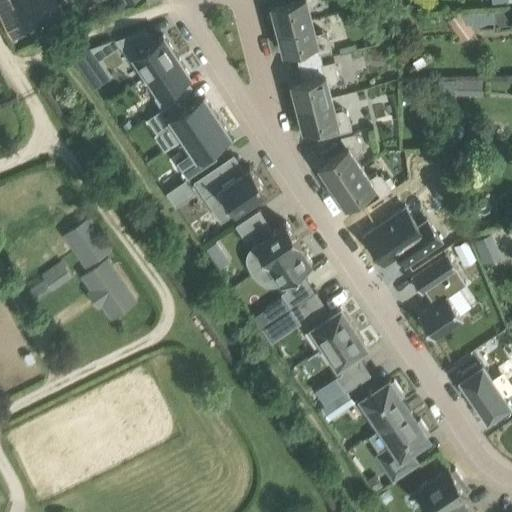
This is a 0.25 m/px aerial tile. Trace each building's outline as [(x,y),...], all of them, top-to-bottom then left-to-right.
[(0,0),(0,12),(12,37),(62,12),(56,0),(0,0)] [(317,0),(282,0),(283,1),(271,4),(277,27),(313,18),(310,4),(316,3),(317,0)] [(511,7),(493,8),(494,30),(511,28),(511,7)] [(460,9),(447,19),(463,40),(476,30),(460,9)] [(313,18),(277,27),(283,50),(295,47),(299,63),(322,57),(321,52),(333,49),(330,34),(327,31),(317,33),(313,18)] [(144,27),(116,37),(142,76),(147,74),(177,53),(163,32),(152,39),(144,27)] [(177,53),(147,74),(160,93),(190,72),(177,53)] [(303,78),(291,82),(297,105),(333,96),(330,82),(336,81),(339,76),(335,59),(323,62),(322,57),(299,63),(303,78)] [(456,79),(456,96),(487,96),(487,79),(456,79)] [(203,95),(170,117),(182,136),(216,114),(203,95)] [(344,108),(337,110),(333,96),(297,105),(303,128),(315,125),(318,137),(352,128),(348,110),(344,108)] [(216,114),(182,136),(196,157),(230,134),(216,114)] [(123,123),(126,128),(132,124),(129,119),(123,123)] [(356,152),(360,149),(362,143),(353,131),(342,136),(348,145),(319,164),(332,184),(363,164),(356,152)] [(216,165),(194,180),(205,196),(219,187),(235,210),(267,189),(250,164),(235,174),(234,172),(225,178),(216,165)] [(377,172),(371,176),(363,164),(332,184),(346,204),(374,185),(381,195),(392,187),(383,173),(377,172)] [(189,183),(171,196),(178,206),(196,193),(189,183)] [(406,264),(442,240),(427,217),(418,223),(406,205),(364,233),(384,262),(399,252),(400,254),(404,252),(409,260),(405,263),(406,264)] [(300,241),(287,221),(273,230),(268,224),(269,223),(259,208),(236,223),(246,238),(251,235),(256,241),(255,242),(258,246),(257,247),(258,248),(262,260),(261,260),(264,265),(299,242),(300,241)] [(87,264),(115,243),(91,211),(63,231),(87,264)] [(484,262),(502,255),(493,230),(475,237),(484,262)] [(464,263),(476,257),(466,238),(455,244),(464,263)] [(216,241),(206,248),(213,258),(223,251),(216,241)] [(299,270),(312,261),(299,242),(264,265),(267,269),(268,269),(277,277),(278,278),(279,277),(282,281),(287,288),(281,291),(283,294),(291,306),(315,291),(305,276),(304,276),(299,270)] [(446,249),(410,273),(421,290),(424,288),(432,300),(417,311),(432,334),(462,314),(447,292),(464,280),(455,266),(457,265),(446,249)] [(108,255),(81,273),(91,287),(87,290),(98,307),(102,304),(111,317),(138,299),(108,255)] [(50,285),(72,275),(64,258),(42,268),(50,285)] [(291,306),(290,307),(300,322),(307,317),(325,344),(355,324),(342,303),(330,311),(316,290),(315,291),(291,306)] [(283,294),(266,306),(267,309),(271,314),(274,318),(290,307),(291,306),(283,294)] [(355,324),(325,344),(342,371),(336,375),(345,390),(370,373),(357,352),(369,344),(355,324)] [(508,388),(511,385),(511,338),(509,333),(487,344),(508,388)] [(478,364),(476,360),(462,370),(465,373),(461,376),(487,415),(511,398),(511,389),(505,394),(482,361),(478,364)] [(409,407),(401,395),(404,393),(395,379),(392,381),(389,377),(361,396),(358,399),(378,428),(381,426),(409,407)] [(335,398),(322,407),(329,417),(342,408),(335,398)] [(429,435),(426,431),(429,430),(421,418),(418,420),(409,407),(381,426),(391,440),(375,451),(393,479),(420,461),(411,448),(429,435)] [(449,466),(416,488),(431,511),(469,511),(470,511),(462,499),(468,494),(459,481),(464,478),(456,467),(451,469),(449,466)] [(376,472),(367,477),(375,490),(384,485),(376,472)] [(388,487),(378,493),(384,502),(394,496),(388,487)]
